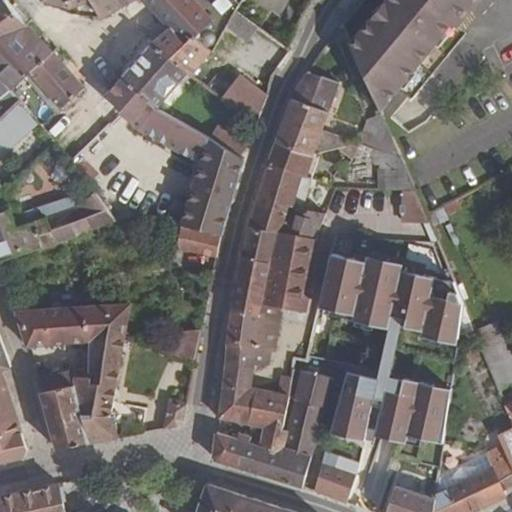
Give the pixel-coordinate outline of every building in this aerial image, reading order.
[(13,37),(13,38),(29,26),(7,0),(1,0),(0,1),(0,77),(11,89),(29,73),(30,73),(3,43),(13,37)] [(91,0),(102,19),(122,8),(118,0),(41,0),(43,2),(70,9),(87,0),(91,0)] [(118,0),(122,8),(139,0),(118,0)] [(143,0),(170,27),(184,45),(193,35),(211,51),(226,26),(236,11),(240,5),(235,0),(143,0)] [(256,0),(244,0),(243,2),(242,1),(240,5),(236,11),(244,17),(256,0)] [(386,0),(349,44),(380,112),(452,24),(458,28),(480,0),(386,0)] [(244,17),(236,11),(226,26),(246,41),(257,27),(252,22),(244,17)] [(3,43),(30,73),(53,53),(29,26),(13,38),(13,37),(3,43)] [(211,51),(193,35),(184,45),(170,27),(152,42),(188,72),(191,75),(211,51)] [(158,108),(188,72),(152,42),(122,77),(158,108)] [(61,109),(85,89),(53,53),(30,73),(29,73),(61,109)] [(296,86),(276,140),(313,154),(320,152),(346,145),(348,138),(322,130),(329,112),(339,83),(307,71),(296,86)] [(221,99),(256,126),(267,96),(240,74),(221,99)] [(0,77),(0,97),(11,89),(0,77)] [(189,159),(199,165),(208,138),(158,108),(122,77),(107,95),(140,128),(177,151),(189,159)] [(0,148),(34,117),(29,111),(22,103),(0,122),(0,148)] [(367,122),(359,142),(399,155),(381,115),(367,122)] [(217,125),(208,138),(239,157),(249,146),(217,125)] [(182,224),(181,225),(222,234),(243,159),(239,157),(208,138),(199,165),(182,224)] [(313,154),(276,140),(248,227),(276,232),(316,239),(324,215),(301,210),(320,152),(313,154)] [(415,189),(399,155),(359,142),(352,157),(378,168),(386,171),(386,189),(402,189),(415,189)] [(428,219),(415,189),(402,189),(401,219),(428,219)] [(76,235),(115,221),(93,193),(67,212),(76,235)] [(0,260),(76,235),(67,212),(16,227),(10,209),(10,208),(0,211),(0,260)] [(181,225),(177,247),(217,256),(222,234),(181,225)] [(276,232),(248,227),(240,257),(270,263),(276,232)] [(316,239),(276,232),(270,263),(264,289),(262,301),(281,305),(304,309),(309,282),(318,240),(316,239)] [(330,254),(319,308),(390,325),(392,317),(407,321),(405,329),(458,342),(464,303),(456,285),(330,254)] [(270,263),(240,257),(236,283),(264,289),(270,263)] [(264,289),(236,283),(231,310),(259,316),(262,301),(264,289)] [(272,351),(275,349),(281,305),(262,301),(259,316),(231,310),(228,343),(225,366),(223,382),(218,417),(250,425),(258,389),(250,387),(254,364),(267,365),(269,351),(272,351)] [(125,336),(131,303),(15,311),(28,346),(90,342),(125,339),(125,336)] [(475,331),(498,387),(511,381),(511,362),(495,322),(475,331)] [(169,358),(195,364),(202,331),(175,333),(169,358)] [(0,371),(1,371),(11,367),(0,336),(0,371)] [(125,339),(90,342),(90,353),(81,353),(83,367),(37,377),(41,393),(72,385),(89,443),(119,438),(115,416),(110,416),(125,339)] [(324,360),(308,357),(308,362),(305,362),(302,372),(321,376),(324,360)] [(298,388),(302,372),(305,362),(295,360),(292,378),(290,387),(298,388)] [(331,432),(365,441),(371,418),(381,379),(365,376),(367,369),(348,364),(331,432)] [(392,375),(367,369),(365,376),(381,379),(371,418),(379,420),(382,410),(385,411),(390,392),(403,395),(407,380),(392,377),(392,375)] [(0,464),(23,459),(28,450),(1,371),(0,371),(0,464)] [(334,378),(321,376),(302,372),(298,388),(295,399),(289,432),(281,429),(288,395),(279,394),(258,389),(250,425),(263,428),(261,439),(239,433),(237,439),(216,432),(213,457),(215,461),(302,487),(312,454),(334,378)] [(290,387),(292,378),(283,376),(279,394),(288,395),(290,387)] [(379,420),(377,429),(443,447),(449,401),(432,397),(435,388),(407,380),(403,395),(390,392),(385,411),(382,410),(379,420)] [(72,385),(41,393),(58,450),(89,443),(72,385)] [(178,427),(183,421),(188,402),(171,400),(166,429),(178,427)] [(511,465),(511,427),(498,434),(503,445),(511,465)] [(492,466),(437,491),(436,499),(434,511),(474,511),(507,497),(504,490),(511,485),(511,465),(503,445),(486,453),(492,466)] [(326,452),(314,491),(347,502),(356,475),(331,466),(334,455),(326,452)] [(492,466),(486,453),(439,475),(437,491),(492,466)] [(359,464),(334,455),(331,466),(356,475),(359,464)] [(296,511),(209,483),(206,485),(197,511),(296,511)] [(66,511),(59,484),(0,495),(0,504),(1,511),(66,511)] [(92,484),(70,488),(73,508),(96,503),(92,484)] [(434,511),(436,499),(398,488),(388,511),(434,511)]
